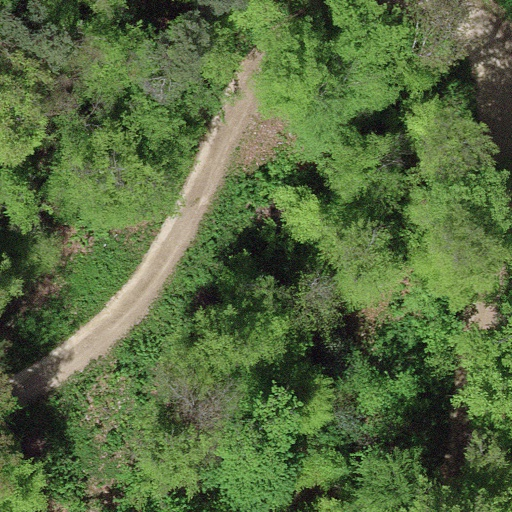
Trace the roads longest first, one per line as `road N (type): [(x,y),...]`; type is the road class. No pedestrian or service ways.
road 1 (track): [(444,0),(466,8),(498,45),(507,99),(475,312),(460,511)]
road 2 (track): [(0,393),(83,349),(120,308),(199,198),(265,54),(284,28),(341,0)]
